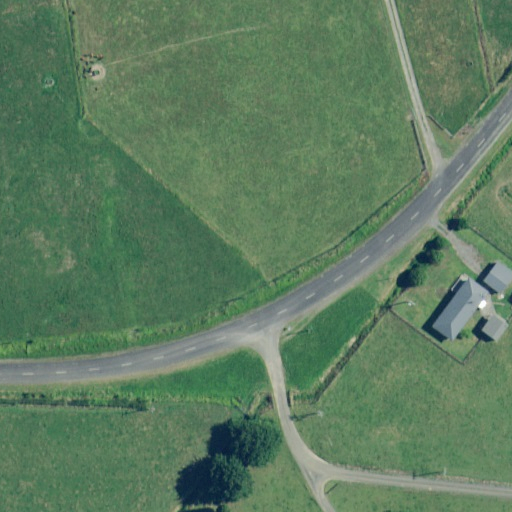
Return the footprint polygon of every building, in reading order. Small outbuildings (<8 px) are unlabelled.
[(122,155),(91,158),(95,198),(126,195),(122,155)] [(71,227),(26,234),(35,287),(80,279),(71,227)] [(511,294),(511,274),(502,267),(488,285),(508,301),(511,294)] [(492,301),(468,283),(432,332),(455,349),(492,301)] [(511,333),(511,331),(496,320),(484,336),(501,349),(511,333)]
